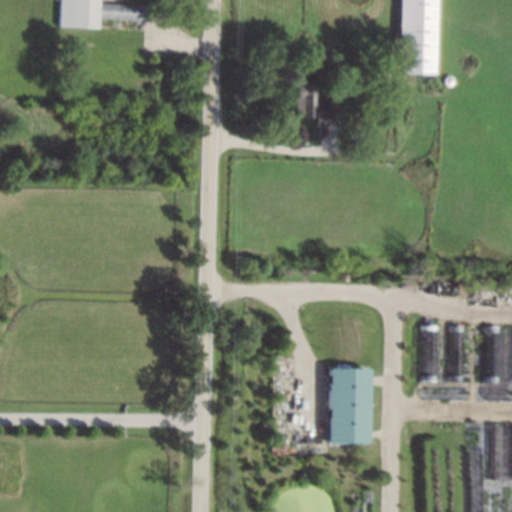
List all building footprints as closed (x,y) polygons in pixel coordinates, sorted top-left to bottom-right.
[(94,28),(58,27),(58,0),(97,0),(97,2),(145,5),(145,20),(95,18),(94,28)] [(399,0),(436,0),(435,74),(397,73),(399,0)] [(287,100),(288,84),(315,84),(315,106),(324,106),(323,103),(331,103),(331,118),(294,117),(295,100),(287,100)] [(422,325),(437,325),(437,382),(420,381),(422,325)] [(449,325),(463,325),(463,383),(448,382),(449,325)] [(485,326),(499,326),(498,383),(483,383),(485,326)] [(501,327),(511,326),(510,384),(500,383),(501,327)] [(329,368),(327,443),(368,444),(370,369),(329,368)]
